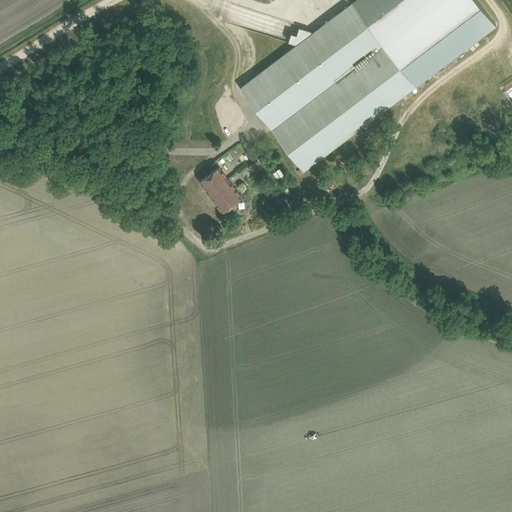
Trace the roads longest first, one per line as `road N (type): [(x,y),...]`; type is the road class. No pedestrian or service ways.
road 1 (track): [(0,139),(181,225),(209,247),(511,143)]
road 2 (track): [(210,152),(17,147)]
road 3 (track): [(111,0),(0,66)]
